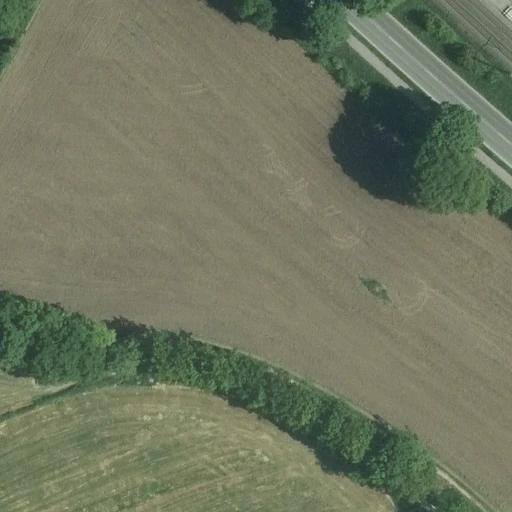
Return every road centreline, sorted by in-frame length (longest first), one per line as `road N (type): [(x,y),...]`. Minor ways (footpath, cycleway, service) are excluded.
road 1 (track): [(84,376),(125,346),(154,341),(271,370),(422,461),(489,511)]
road 2 (secondary): [(511,147),(347,0)]
